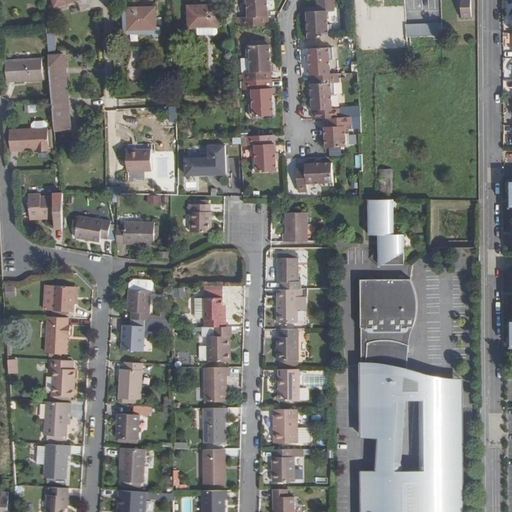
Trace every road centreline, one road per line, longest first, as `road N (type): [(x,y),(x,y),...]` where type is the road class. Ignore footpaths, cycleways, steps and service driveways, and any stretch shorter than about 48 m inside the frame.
road 1 (residential): [(0,120),(8,250),(92,261),(104,271),(90,511)]
road 2 (residential): [(492,0),(495,441)]
road 3 (residential): [(243,223),(255,227),(250,511)]
road 4 (residential): [(305,141),(293,121),(287,15),(295,0)]
